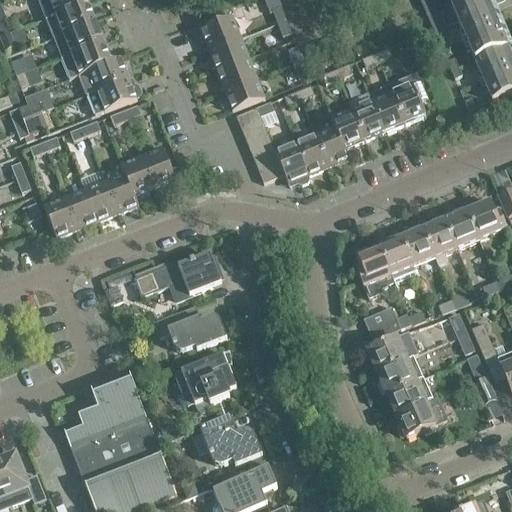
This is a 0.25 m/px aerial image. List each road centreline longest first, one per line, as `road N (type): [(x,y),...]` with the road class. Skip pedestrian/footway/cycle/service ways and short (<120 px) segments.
road 1 (residential): [(324,511),(266,379),(251,213)]
road 2 (residential): [(384,502),(321,354),(311,221)]
road 3 (residential): [(251,213),(235,146),(186,119),(149,7)]
road 4 (residential): [(311,221),(511,146)]
road 5 (residential): [(0,408),(93,373),(59,273)]
road 6 (residential): [(59,273),(215,210),(251,213)]
road 7 (residential): [(384,502),(511,450)]
